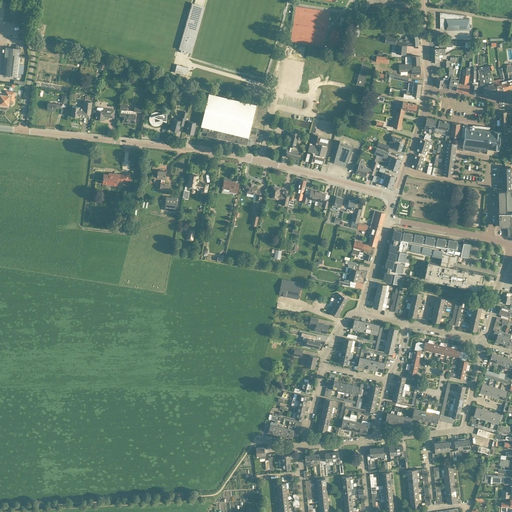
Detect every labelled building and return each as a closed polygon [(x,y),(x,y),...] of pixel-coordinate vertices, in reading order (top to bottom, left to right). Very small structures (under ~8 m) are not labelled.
[(194,5),(181,49),(185,50),(184,53),(186,54),(187,51),(187,50),(191,51),(194,41),(195,41),(195,38),(194,38),(203,8),(201,8),(194,5)] [(446,30),(451,30),(469,30),(469,19),(466,19),(466,15),(440,12),(440,29),(446,29),(446,30)] [(349,35),(358,37),(360,29),(351,27),(349,35)] [(402,45),(407,46),(407,45),(411,45),(419,45),(418,36),(410,36),(411,40),(396,38),(396,36),(386,35),(385,43),(396,44),(396,45),(402,45)] [(406,54),(407,46),(402,45),(396,45),(395,53),(406,54)] [(6,47),(3,75),(18,77),(18,76),(21,76),(21,73),(23,73),(25,56),(20,55),(21,49),(6,47)] [(414,64),(416,64),(420,64),(419,56),(412,56),(406,57),(405,57),(405,58),(405,62),(405,64),(412,64),(414,64)] [(300,86),(301,81),(306,58),(299,57),(298,61),(285,59),(279,86),(298,90),(299,86),(300,86)] [(177,64),(174,72),(186,75),(188,68),(177,64)] [(362,64),(356,84),(363,86),(369,66),(362,64)] [(420,74),(420,66),(412,67),(412,64),(405,64),(399,65),(399,71),(412,70),(412,74),(420,74)] [(501,78),(502,81),(505,90),(511,87),(511,65),(507,66),(509,79),(511,78),(511,79),(508,80),(505,81),(504,79),(504,78),(502,68),(499,68),(501,78)] [(479,69),(481,74),(480,79),(480,83),(484,83),(486,94),(499,92),(498,87),(495,87),(494,81),(494,80),(493,80),(491,70),(489,66),(479,68),(479,69)] [(457,91),(459,82),(458,82),(459,80),(454,79),(454,77),(453,76),(454,69),(450,68),(448,76),(451,76),(449,89),(457,90),(457,91)] [(464,92),(466,75),(466,72),(463,72),(463,74),(461,82),(462,83),(459,83),(459,82),(457,91),(458,91),(464,92)] [(409,77),(394,74),(392,74),(391,78),(408,82),(409,77)] [(437,83),(436,87),(446,88),(447,80),(437,78),(436,82),(437,83)] [(502,81),(501,78),(494,80),(494,81),(495,87),(498,87),(499,92),(504,90),(505,90),(502,81)] [(14,79),(13,83),(24,85),(23,88),(25,88),(26,82),(14,79)] [(408,82),(407,91),(413,91),(420,92),(421,84),(411,83),(408,82)] [(0,96),(0,95),(0,104),(9,105),(9,101),(14,102),(15,92),(6,91),(5,95),(0,94),(0,96)] [(267,107),(256,105),(256,104),(209,93),(202,121),(201,126),(203,126),(202,132),(207,133),(206,136),(216,139),(217,137),(219,138),(219,139),(254,147),(256,139),(258,139),(258,136),(257,136),(258,132),(259,132),(260,128),(263,129),(266,116),(265,116),(267,107)] [(44,101),(43,110),(48,111),(48,109),(56,110),(56,111),(60,111),(61,102),(53,101),(53,103),(49,103),(49,101),(44,101)] [(79,116),(87,117),(88,113),(91,114),(92,102),(84,101),(83,108),(80,108),(80,107),(72,106),(71,116),(79,117),(79,116)] [(395,118),(402,119),(404,110),(416,113),(418,105),(403,101),(401,107),(397,106),(396,111),(395,118)] [(121,110),(121,112),(120,118),(123,118),(122,122),(127,123),(127,122),(135,123),(136,112),(141,112),(142,107),(135,106),(134,110),(126,110),(127,104),(120,103),(119,110),(121,110)] [(114,118),(114,113),(115,110),(107,109),(103,109),(103,108),(102,108),(98,107),(97,107),(97,108),(96,110),(97,110),(96,119),(104,120),(105,117),(114,118)] [(173,118),(170,130),(178,131),(180,124),(184,125),(187,112),(183,111),(182,116),(180,116),(179,119),(173,118)] [(506,111),(499,111),(501,132),(500,140),(499,141),(503,141),(503,140),(510,140),(510,135),(511,135),(510,124),(511,124),(510,112),(506,112),(506,111)] [(153,125),(154,126),(155,126),(156,126),(158,126),(159,126),(160,125),(161,124),(162,123),(163,122),(163,120),(167,122),(167,112),(162,114),(161,114),(160,113),(159,112),(158,112),(156,112),(155,112),(154,112),(152,113),(151,114),(150,115),(150,116),(149,117),(149,118),(149,119),(149,120),(149,121),(150,121),(150,122),(150,123),(151,123),(151,124),(152,124),(152,125),(153,125)] [(433,135),(435,125),(436,120),(437,120),(429,118),(429,117),(426,117),(425,120),(426,120),(425,126),(424,126),(424,129),(429,130),(428,131),(429,132),(429,133),(430,133),(430,134),(432,134),(433,135)] [(400,129),(402,119),(395,118),(393,127),(400,129)] [(447,130),(448,128),(449,123),(446,122),(446,121),(443,120),(442,121),(439,120),(437,128),(436,132),(441,133),(446,134),(447,130)] [(188,121),(186,132),(193,134),(196,123),(188,121)] [(450,136),(458,137),(460,123),(452,122),(450,136)] [(499,146),(500,140),(501,132),(477,129),(477,126),(473,126),(470,126),(470,128),(465,127),(465,129),(463,129),(462,136),(464,137),(463,145),(463,149),(463,150),(467,150),(468,150),(470,150),(470,151),(479,153),(479,150),(487,150),(487,154),(486,154),(498,156),(498,151),(498,150),(499,146)] [(286,148),(286,152),(287,152),(286,156),(298,159),(299,155),(297,154),(298,152),(291,150),(292,144),(295,145),(298,133),(295,132),(295,134),(290,132),(287,145),(287,149),(286,148)] [(329,139),(319,137),(319,136),(317,136),(318,134),(312,133),(310,143),(310,144),(309,144),(308,150),(308,151),(307,151),(305,161),(313,163),(313,161),(323,164),(324,158),(324,156),(325,156),(327,147),(327,145),(329,139)] [(402,139),(397,137),(390,135),(388,141),(395,144),(394,148),(401,151),(403,143),(401,142),(402,139)] [(431,138),(429,137),(425,136),(424,136),(423,139),(419,138),(418,142),(419,142),(418,145),(428,148),(429,144),(428,144),(429,141),(430,142),(431,138)] [(353,146),(339,141),(333,163),(334,163),(334,162),(345,166),(345,167),(353,146)] [(378,142),(376,147),(387,150),(389,146),(378,142)] [(425,154),(426,151),(427,152),(428,148),(418,145),(418,147),(417,147),(415,151),(419,152),(425,154)] [(378,162),(380,156),(386,158),(388,155),(388,153),(376,148),(374,154),(376,155),(374,160),(371,168),(364,166),(365,165),(364,164),(364,162),(360,160),(359,163),(356,173),(366,176),(367,171),(370,172),(370,173),(373,175),(378,162)] [(423,164),(424,160),(423,160),(424,157),(425,158),(426,154),(425,154),(419,152),(418,155),(414,154),(413,158),(414,158),(413,161),(423,164)] [(391,156),(390,161),(399,165),(401,159),(391,156)] [(390,161),(388,167),(397,170),(399,165),(390,161)] [(422,168),(423,164),(413,161),(412,163),(411,163),(410,167),(420,170),(421,167),(422,168)] [(169,184),(167,184),(164,183),(166,171),(158,170),(157,178),(161,179),(161,183),(160,183),(160,189),(168,189),(169,184)] [(117,184),(117,183),(120,182),(123,181),(130,180),(129,173),(120,175),(112,174),(111,175),(104,174),(103,183),(117,184)] [(386,173),(384,179),(393,182),(395,176),(386,173)] [(188,179),(187,186),(196,188),(195,189),(197,189),(197,190),(199,190),(200,189),(201,190),(200,192),(207,193),(207,189),(208,184),(202,183),(202,184),(197,183),(198,176),(195,175),(195,174),(193,174),(191,175),(189,174),(188,179)] [(299,199),(301,200),(306,180),(300,179),(298,188),(296,199),(299,199)] [(384,179),(382,184),(391,187),(393,182),(384,179)] [(224,180),(223,185),(222,188),(231,190),(230,192),(237,193),(239,184),(235,183),(235,182),(224,180)] [(249,184),(244,183),(243,188),(248,189),(247,192),(257,195),(256,200),(260,201),(262,191),(256,190),(257,186),(253,185),(254,184),(249,183),(249,184)] [(274,187),(271,186),(269,197),(278,199),(278,198),(283,199),(282,204),(287,206),(289,195),(284,194),(284,195),(279,194),(280,191),(279,191),(279,188),(278,187),(278,186),(275,186),(274,187)] [(312,199),(316,200),(318,192),(311,190),(309,196),(304,194),(303,199),(302,202),(310,204),(312,199)] [(511,190),(507,191),(506,191),(499,191),(496,191),(497,213),(498,213),(499,226),(507,226),(507,225),(511,225),(511,190)] [(326,208),(327,206),(328,201),(324,199),(325,194),(318,192),(316,200),(320,201),(318,206),(326,208)] [(166,197),(164,210),(175,211),(177,198),(166,197)] [(331,207),(337,209),(343,210),(345,202),(342,201),(342,198),(336,197),(334,205),(332,204),(331,207)] [(353,210),(354,207),(356,202),(355,202),(355,201),(355,200),(352,200),(352,201),(349,200),(348,203),(345,202),(343,210),(349,212),(349,209),(353,210)] [(359,218),(358,218),(360,209),(356,208),(354,216),(353,215),(351,221),(352,221),(350,227),(356,228),(359,218)] [(380,230),(385,213),(375,210),(370,226),(369,226),(380,230)] [(259,213),(253,211),(250,224),(256,226),(259,213)] [(358,223),(357,229),(367,231),(368,225),(358,223)] [(368,244),(375,246),(380,230),(369,226),(368,228),(367,232),(369,233),(370,233),(369,237),(370,238),(368,244)] [(188,232),(186,240),(187,240),(191,241),(191,240),(193,240),(194,237),(195,230),(189,229),(188,232)] [(468,257),(470,243),(463,242),(462,243),(459,243),(460,241),(448,239),(448,241),(446,240),(446,239),(437,237),(437,239),(434,239),(435,237),(426,235),(425,237),(423,237),(424,235),(415,233),(414,235),(412,235),(412,233),(403,231),(403,233),(401,233),(402,231),(394,229),(391,241),(393,241),(393,243),(390,243),(388,251),(389,251),(388,258),(387,258),(385,266),(388,267),(387,269),(385,268),(383,280),(390,282),(390,281),(392,282),(400,284),(407,250),(430,255),(441,257),(441,256),(440,264),(428,261),(424,278),(444,283),(444,281),(447,281),(446,283),(455,285),(455,283),(458,284),(457,286),(466,287),(466,286),(469,286),(468,288),(480,291),(484,273),(472,271),(472,273),(469,272),(470,270),(461,269),(461,270),(458,270),(458,268),(451,266),(452,264),(455,264),(457,254),(466,256),(466,257),(467,256),(468,257)] [(363,244),(354,241),(353,247),(361,250),(363,244)] [(271,252),(274,253),(273,258),(280,259),(281,250),(272,248),(271,252)] [(353,249),(352,253),(354,253),(357,254),(359,255),(359,258),(363,259),(363,258),(364,258),(366,259),(371,261),(373,255),(368,253),(357,250),(353,249)] [(360,270),(348,267),(347,272),(350,273),(359,276),(360,270)] [(358,282),(359,276),(350,273),(347,273),(345,278),(348,279),(358,282)] [(301,283),(286,280),(282,279),(278,295),(298,299),(301,283)] [(385,291),(387,285),(378,283),(377,289),(385,291)] [(328,311),(333,314),(338,317),(348,298),(338,293),(335,298),(338,300),(336,303),(335,302),(329,312),(328,311)] [(502,302),(507,303),(511,304),(510,307),(511,307),(511,302),(511,303),(511,301),(511,300),(511,296),(511,297),(511,296),(510,296),(510,294),(507,293),(506,295),(504,295),(502,302)] [(374,301),(386,304),(387,298),(384,297),(376,295),(374,301)] [(373,307),(385,310),(386,304),(374,301),(373,307)] [(499,313),(501,314),(501,317),(511,320),(511,317),(508,316),(510,310),(506,308),(501,307),(499,313)] [(315,331),(321,332),(326,333),(328,325),(317,323),(318,319),(311,317),(309,323),(316,325),(315,331)] [(358,330),(360,321),(354,319),(352,328),(358,330)] [(499,330),(501,322),(495,320),(493,330),(494,330),(498,331),(499,330)] [(364,331),(366,322),(360,321),(358,330),(364,331)] [(370,333),(373,323),(366,322),(364,331),(370,333)] [(373,323),(370,333),(377,334),(379,325),(373,323)] [(504,335),(505,332),(502,331),(501,334),(498,333),(496,338),(495,341),(502,343),(504,335)] [(316,336),(302,332),(301,336),(303,336),(302,341),(305,341),(304,347),(310,348),(310,346),(318,348),(320,341),(315,340),(316,336)] [(502,343),(508,345),(510,337),(504,335),(502,343)] [(352,339),(349,339),(344,338),(343,344),(351,346),(352,339)] [(429,351),(431,340),(429,339),(428,343),(425,342),(424,343),(423,349),(423,350),(429,351)] [(421,349),(423,349),(424,343),(418,341),(416,343),(414,349),(421,351),(421,349)] [(441,354),(443,343),(440,342),(440,345),(437,344),(435,352),(441,354)] [(384,352),(387,352),(392,354),(394,347),(385,345),(384,352)] [(453,356),(455,345),(452,345),(451,348),(448,347),(447,355),(453,356)] [(303,351),(297,350),(295,349),(293,356),(301,357),(303,351)] [(460,351),(459,357),(460,357),(460,358),(461,358),(460,359),(467,361),(468,354),(467,352),(460,351)] [(496,362),(498,355),(491,353),(489,360),(492,361),(492,364),(495,365),(496,362)] [(419,363),(420,357),(409,354),(408,357),(411,358),(411,361),(419,363)] [(306,366),(309,366),(314,368),(316,357),(310,355),(309,359),(303,357),(302,361),(307,363),(306,366)] [(502,364),(504,357),(498,355),(496,362),(502,364)] [(359,357),(359,361),(357,366),(364,367),(366,358),(359,357)] [(507,369),(508,366),(511,359),(504,357),(502,364),(505,365),(504,368),(507,369)] [(372,360),(366,358),(364,367),(370,369),(372,360)] [(460,359),(458,365),(469,368),(470,365),(467,364),(468,361),(467,361),(460,359)] [(370,369),(376,370),(378,361),(372,360),(370,369)] [(384,362),(378,361),(376,370),(382,372),(384,362)] [(408,373),(413,374),(416,375),(417,369),(406,366),(406,369),(409,370),(408,373)] [(457,371),(456,377),(467,380),(467,377),(464,376),(465,373),(457,371)] [(396,381),(404,383),(405,377),(397,375),(396,381)] [(334,381),(332,386),(332,389),(338,390),(340,382),(337,382),(338,381),(334,380),(334,381)] [(302,390),(304,391),(309,392),(311,383),(304,381),(302,390)] [(405,390),(406,386),(407,384),(404,383),(396,381),(395,388),(405,390)] [(346,384),(340,382),(338,390),(338,392),(344,394),(344,391),(346,384)] [(479,392),(485,394),(488,385),(482,383),(479,392)] [(465,386),(460,385),(458,384),(457,391),(464,392),(465,386)] [(357,394),(357,391),(359,386),(352,385),(351,393),(357,394)] [(485,394),(491,396),(494,387),(488,385),(485,394)] [(491,396),(497,398),(500,389),(494,387),(491,396)] [(395,388),(393,394),(404,396),(405,390),(395,388)] [(500,389),(497,398),(504,400),(506,391),(500,389)] [(455,397),(463,399),(464,392),(457,391),(455,397)] [(297,394),(296,400),(306,402),(308,396),(297,394)] [(392,400),(397,401),(403,402),(404,396),(393,394),(392,400)] [(324,405),(332,407),(334,400),(325,398),(324,405)] [(298,406),(305,408),(306,402),(296,400),(292,399),(291,405),(295,406),(295,405),(298,406)] [(374,411),(375,405),(367,403),(367,406),(363,406),(363,409),(366,409),(374,411)] [(453,410),(460,412),(461,405),(454,404),(453,410)] [(298,406),(295,405),(295,406),(293,412),(304,414),(305,408),(298,406)] [(473,416),(478,417),(480,417),(482,409),(476,407),(473,416)] [(414,408),(414,409),(413,412),(412,417),(419,418),(420,410),(414,408)] [(480,417),(486,419),(488,410),(482,409),(480,417)] [(420,410),(419,418),(425,420),(427,411),(420,410)] [(453,417),(456,418),(458,418),(460,412),(453,410),(451,417),(453,417)] [(492,421),(494,412),(488,410),(486,419),(492,421)] [(331,413),(322,411),(321,417),(329,419),(331,413)] [(385,421),(391,422),(394,411),(391,411),(391,413),(387,413),(385,421)] [(398,424),(400,415),(399,415),(400,411),(397,411),(397,415),(393,414),(394,411),(391,422),(398,424)] [(292,418),(295,418),(302,420),(304,414),(293,412),(292,418)] [(431,421),(437,422),(439,414),(433,412),(431,421)] [(498,423),(499,419),(500,414),(494,412),(492,421),(498,423)] [(274,433),(277,423),(278,416),(272,415),(271,420),(275,421),(274,422),(271,421),(270,426),(266,425),(264,431),(269,432),(274,433)] [(341,427),(347,429),(349,420),(350,417),(344,415),(341,427)] [(404,425),(406,417),(400,415),(398,424),(404,425)] [(319,423),(328,425),(329,419),(321,417),(319,423)] [(349,420),(347,429),(354,430),(355,422),(356,418),(353,418),(352,421),(349,420)] [(355,422),(354,430),(360,431),(362,420),(361,423),(355,422)] [(368,421),(362,420),(360,431),(366,433),(368,421)] [(280,435),(282,427),(282,424),(277,423),(274,433),(280,435)] [(326,431),(327,426),(328,425),(319,423),(318,429),(326,431)] [(498,424),(496,431),(510,432),(510,426),(498,424)] [(462,440),(462,449),(470,449),(469,439),(462,440)] [(462,449),(462,440),(454,440),(455,450),(462,449)] [(448,441),(441,442),(442,451),(449,451),(448,441)] [(435,452),(440,452),(442,451),(441,442),(434,442),(435,452)] [(477,451),(489,455),(491,449),(479,445),(477,451)] [(259,455),(260,459),(265,458),(264,449),(265,449),(264,448),(264,447),(256,448),(257,455),(259,455)] [(279,463),(290,461),(289,455),(287,455),(287,454),(287,455),(281,456),(282,459),(278,459),(279,463)] [(306,463),(310,463),(310,466),(313,466),(312,454),(305,455),(305,457),(305,458),(306,463)] [(485,474),(484,481),(488,481),(488,483),(492,483),(493,481),(500,482),(500,480),(503,480),(505,480),(505,483),(510,483),(511,483),(511,484),(511,477),(485,474)] [(510,495),(511,494),(511,487),(511,492),(509,492),(509,491),(502,491),(502,497),(508,498),(509,494),(510,495)] [(511,506),(511,499),(510,499),(510,502),(501,501),(500,511),(506,511),(507,506),(511,506)]
